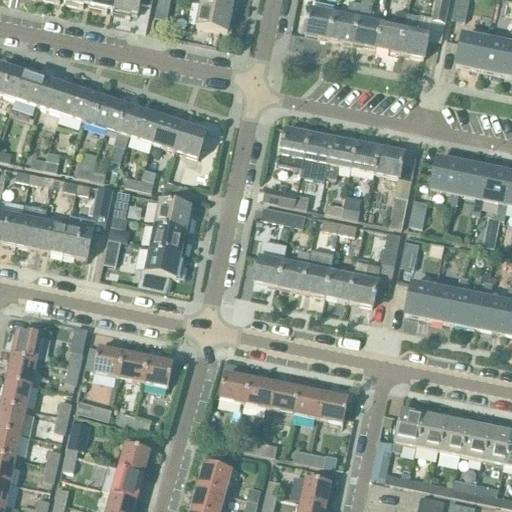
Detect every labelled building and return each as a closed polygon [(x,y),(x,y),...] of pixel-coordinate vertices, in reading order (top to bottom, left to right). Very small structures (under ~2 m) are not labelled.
[(66,0),(66,5),(65,5),(64,9),(82,12),(83,9),(88,10),(89,10),(90,0),(66,0)] [(90,0),(89,10),(88,10),(87,14),(106,17),(106,14),(112,15),(115,0),(90,0)] [(115,0),(112,15),(113,15),(112,19),(129,22),(130,18),(136,20),(139,9),(150,11),(152,0),(115,0)] [(162,0),(158,0),(154,23),(165,26),(170,1),(162,0)] [(200,0),(199,7),(207,9),(227,13),(227,14),(231,15),(233,0),(200,0)] [(360,10),(352,50),(375,55),(381,28),(369,25),(373,0),(362,0),(360,10)] [(435,0),(432,21),(444,23),(448,0),(435,0)] [(455,0),(451,20),(465,23),(469,3),(469,2),(458,0),(455,0)] [(226,20),(227,14),(227,13),(207,9),(199,7),(194,32),(226,38),(230,21),(226,20)] [(333,18),(328,45),(352,50),(360,10),(348,7),(345,20),(333,18)] [(304,40),(328,45),(333,18),(309,13),(304,40)] [(381,28),(375,55),(399,60),(407,20),(395,17),(392,30),(381,28)] [(407,20),(399,60),(423,65),(429,38),(428,37),(431,23),(418,21),(418,22),(407,20)] [(507,49),(501,81),(511,82),(511,34),(510,34),(507,49)] [(455,71),(478,76),(486,45),(461,40),(455,71)] [(486,45),(478,76),(501,81),(507,49),(486,45)] [(0,101),(14,106),(23,78),(0,70),(0,101)] [(23,78),(14,106),(36,113),(46,85),(23,78)] [(46,85),(36,113),(59,121),(69,93),(46,85)] [(69,93),(59,121),(82,128),(91,100),(69,93)] [(91,100),(82,128),(105,136),(114,108),(91,100)] [(114,108),(105,136),(117,140),(113,152),(124,156),(128,144),(137,115),(114,108)] [(137,115),(128,144),(150,151),(160,123),(137,115)] [(160,123),(150,151),(173,158),(182,130),(160,123)] [(182,130),(173,158),(196,166),(206,138),(182,130)] [(301,176),(303,167),(308,139),(284,135),(277,171),(301,176)] [(308,139),(303,167),(326,171),(332,144),(308,139)] [(332,144),(326,171),(324,183),(335,186),(337,173),(350,176),(355,149),(332,144)] [(355,149),(350,176),(373,181),(378,153),(355,149)] [(378,153),(373,181),(397,185),(403,158),(378,153)] [(0,167),(9,169),(10,160),(0,157),(0,167)] [(31,164),(29,174),(43,176),(44,168),(44,167),(31,164)] [(76,183),(90,186),(91,176),(92,176),(94,168),(80,165),(76,183)] [(454,217),(457,202),(452,201),(459,169),(436,165),(429,196),(449,201),(446,215),(454,217)] [(44,168),(43,176),(55,179),(57,169),(44,167),(44,168)] [(452,201),(457,202),(474,205),(471,221),(479,222),(482,207),(478,206),(485,175),(459,169),(452,201)] [(478,206),(482,207),(498,211),(495,226),(503,227),(506,212),(502,211),(509,179),(485,175),(478,206)] [(91,176),(90,186),(103,189),(105,179),(92,176),(91,176)] [(14,187),(28,190),(30,180),(16,177),(14,187)] [(502,211),(506,212),(511,213),(511,180),(509,179),(502,211)] [(30,180),(28,190),(41,193),(43,182),(30,180)] [(126,184),(124,193),(137,196),(138,187),(139,186),(126,184)] [(138,187),(137,196),(150,199),(152,189),(139,186),(138,187)] [(274,186),(273,195),(283,197),(285,189),(274,186)] [(64,187),(62,197),(75,200),(78,189),(64,187)] [(78,189),(75,200),(88,202),(90,192),(78,189)] [(163,189),(161,201),(185,205),(187,193),(163,189)] [(98,194),(92,220),(105,223),(111,197),(98,194)] [(266,194),(263,207),(293,213),(295,201),(266,194)] [(295,201),(293,213),(306,216),(308,203),(295,201)] [(394,203),(387,233),(400,236),(406,205),(394,203)] [(153,231),(185,237),(188,238),(192,220),(188,220),(190,213),(158,207),(153,231)] [(412,207),(407,232),(407,236),(419,238),(419,234),(422,235),(427,210),(412,207)] [(325,210),(323,220),(340,223),(342,213),(325,210)] [(114,211),(112,222),(124,224),(126,213),(114,211)] [(259,226),(289,232),(292,219),(262,213),(259,226)] [(342,213),(340,223),(357,226),(359,216),(342,213)] [(0,217),(0,248),(15,251),(21,222),(0,217)] [(292,219),(289,232),(302,235),(305,222),(292,219)] [(21,222),(15,251),(39,256),(45,227),(21,222)] [(69,222),(67,232),(61,261),(87,266),(93,238),(91,237),(93,227),(69,222)] [(112,222),(110,233),(122,235),(124,224),(112,222)] [(320,236),(337,239),(339,229),(322,225),(320,236)] [(45,227),(39,256),(61,261),(67,232),(45,227)] [(339,229),(337,239),(354,243),(356,233),(339,229)] [(153,231),(148,253),(179,260),(180,260),(180,261),(184,262),(187,244),(184,243),(185,237),(153,231)] [(107,245),(119,248),(126,249),(129,237),(122,235),(110,233),(107,245)] [(381,269),(393,272),(399,241),(387,239),(381,269)] [(487,241),(485,253),(492,254),(495,243),(487,241)] [(107,245),(102,270),(114,272),(119,248),(107,245)] [(404,248),(399,273),(412,276),(418,251),(404,248)] [(179,260),(148,253),(144,278),(139,277),(137,291),(165,297),(168,283),(179,285),(182,267),(178,266),(179,260)] [(282,266),(276,293),(300,298),(306,271),(309,259),(297,257),(295,269),(282,266)] [(253,288),(276,293),(282,266),(258,261),(253,288)] [(352,281),(347,308),(371,313),(377,286),(365,283),(368,270),(355,267),(352,281)] [(306,271),(300,298),(324,303),(329,276),(306,271)] [(329,276),(324,303),(347,308),(352,281),(329,276)] [(436,294),(430,325),(454,330),(460,298),(464,299),(467,284),(459,283),(456,298),(436,294)] [(404,320),(430,325),(436,294),(410,288),(404,320)] [(460,298),(454,330),(478,335),(484,303),(488,304),(491,289),(483,288),(480,303),(464,299),(460,298)] [(484,303),(478,335),(501,340),(508,309),(511,309),(511,293),(511,294),(507,293),(504,307),(488,304),(484,303)] [(511,309),(508,309),(501,340),(511,341),(511,309)] [(15,337),(10,362),(37,367),(42,343),(15,337)] [(72,350),(68,370),(78,373),(83,352),(72,350)] [(92,380),(114,384),(122,359),(97,353),(92,380)] [(122,359),(114,384),(141,390),(146,363),(122,359)] [(10,362),(5,385),(32,390),(37,367),(10,362)] [(146,363),(141,390),(167,395),(172,369),(146,363)] [(64,389),(74,391),(78,373),(68,370),(64,389)] [(218,405),(248,411),(254,385),(223,379),(218,405)] [(5,385),(0,409),(0,410),(26,418),(32,390),(5,385)] [(254,385),(248,411),(272,416),(277,390),(254,385)] [(277,390),(272,416),(296,421),(304,395),(277,390)] [(304,395),(296,421),(320,426),(325,400),(304,395)] [(325,400),(320,426),(342,430),(347,404),(325,400)] [(60,407),(56,421),(68,423),(71,409),(60,407)] [(75,418),(91,422),(107,427),(110,416),(94,411),(78,407),(75,418)] [(0,410),(0,436),(21,442),(26,418),(0,410)] [(399,415),(392,449),(391,458),(400,459),(401,452),(415,455),(423,419),(424,414),(417,412),(415,418),(399,415)] [(423,419),(415,455),(437,459),(444,424),(445,424),(446,418),(438,417),(437,422),(423,419)] [(119,418),(116,429),(132,433),(135,423),(119,418)] [(52,438),(63,441),(64,441),(68,423),(56,421),(52,438)] [(444,424),(437,459),(459,464),(466,428),(467,423),(461,421),(460,427),(445,424),(444,424)] [(135,423),(132,433),(147,437),(150,427),(135,423)] [(466,428),(459,464),(481,468),(488,433),(490,427),(483,426),(481,431),(466,428)] [(72,429),(65,460),(76,463),(77,455),(80,456),(86,432),(72,429)] [(488,433),(481,468),(503,473),(510,437),(511,431),(504,430),(503,436),(488,433)] [(0,436),(0,460),(16,464),(21,442),(0,436)] [(510,437),(503,473),(511,474),(511,437),(510,437)] [(218,451),(234,454),(235,445),(210,440),(209,447),(218,449),(218,451)] [(245,446),(243,456),(242,457),(258,460),(259,459),(260,449),(245,446)] [(260,449),(259,459),(258,460),(274,463),(276,452),(260,449)] [(123,450),(117,471),(142,478),(148,457),(123,450)] [(48,456),(45,470),(57,472),(60,458),(48,456)] [(294,457),(292,466),(308,470),(310,460),(294,457)] [(0,483),(11,487),(16,464),(0,460),(0,483)] [(61,476),(62,477),(72,479),(76,463),(65,460),(61,476)] [(310,460),(308,470),(323,473),(325,463),(310,460)] [(204,468),(197,491),(218,498),(224,500),(231,476),(204,468)] [(41,487),(52,490),(53,490),(57,472),(45,470),(41,487)] [(117,471),(110,497),(135,504),(142,478),(117,471)] [(386,480),(384,489),(407,494),(409,485),(410,479),(402,478),(400,483),(386,480)] [(409,485),(407,494),(429,498),(430,489),(432,484),(423,482),(422,488),(409,485)] [(0,483),(0,511),(5,511),(11,487),(0,483)] [(304,484),(299,510),(309,511),(324,511),(329,489),(304,484)] [(268,486),(264,503),(275,505),(279,489),(268,486)] [(430,489),(429,498),(451,503),(453,494),(430,489)] [(197,491),(191,511),(220,511),(224,500),(218,498),(197,491)] [(57,494),(54,508),(65,510),(68,496),(57,494)] [(248,494),(245,505),(258,508),(260,497),(248,494)] [(453,494),(451,503),(473,507),(474,498),(453,494)] [(474,498),(473,507),(494,511),(496,503),(497,497),(490,495),(488,501),(474,498)] [(110,497),(105,511),(132,511),(135,504),(110,497)] [(264,503),(262,511),(273,511),(275,505),(264,503)] [(419,503),(417,511),(442,511),(443,508),(419,503)] [(511,511),(511,506),(496,503),(494,511),(495,511),(511,511)]
